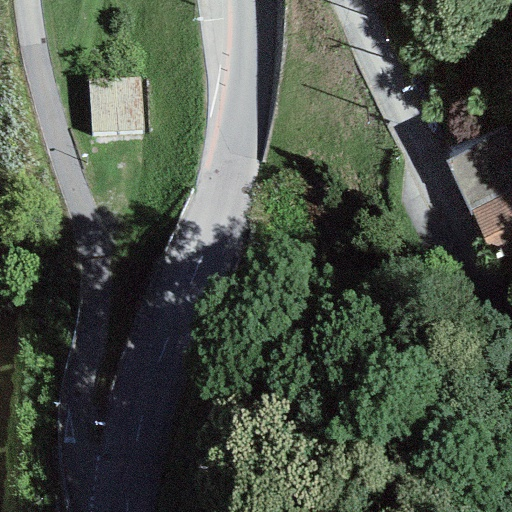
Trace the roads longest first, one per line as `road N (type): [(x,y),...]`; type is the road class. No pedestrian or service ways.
road 1 (residential): [(25,0),(31,51),(97,270),(76,451),(81,480),(121,511)]
road 2 (tertiary): [(123,511),(132,438),(236,116),(243,0)]
road 3 (unclassified): [(353,0),(511,340)]
